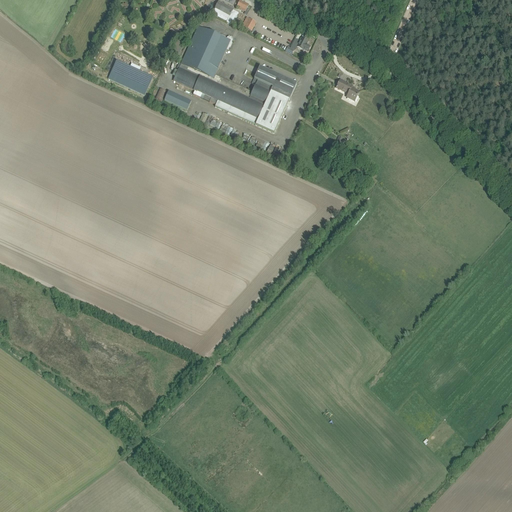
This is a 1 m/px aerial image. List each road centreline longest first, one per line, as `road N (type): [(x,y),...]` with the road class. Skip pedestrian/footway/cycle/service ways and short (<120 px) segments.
road 1 (unclassified): [(511,198),(384,68),(252,0)]
road 2 (unknown): [(511,183),(387,59)]
